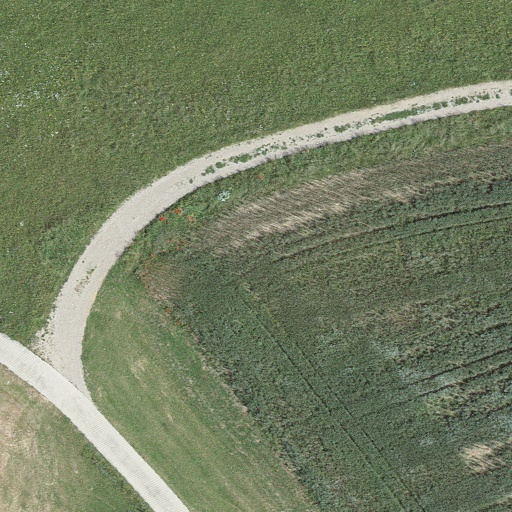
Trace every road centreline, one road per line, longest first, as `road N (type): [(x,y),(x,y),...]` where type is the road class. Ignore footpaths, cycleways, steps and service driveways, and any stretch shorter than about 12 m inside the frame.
road 1 (track): [(511,89),(399,110),(173,187),(109,237),(72,309),(73,386)]
road 2 (track): [(184,511),(73,386),(0,341)]
